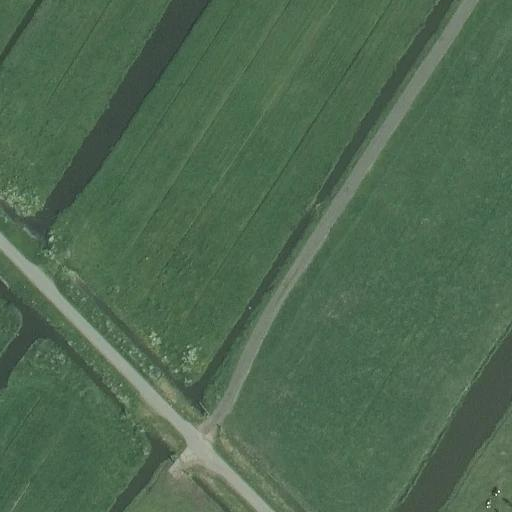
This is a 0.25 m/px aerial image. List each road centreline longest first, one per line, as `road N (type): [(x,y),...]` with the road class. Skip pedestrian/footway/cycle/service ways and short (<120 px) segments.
road 1 (track): [(153,511),(172,472),(232,408),(249,358),(482,0)]
road 2 (unclassified): [(0,241),(264,511)]
